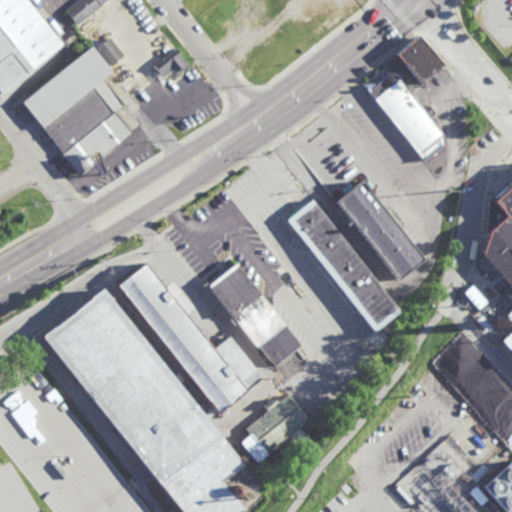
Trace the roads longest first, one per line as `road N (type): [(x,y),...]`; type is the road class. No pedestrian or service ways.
road 1 (primary): [(0,283),(266,124),(424,4)]
road 2 (residential): [(266,124),(167,0)]
road 3 (residential): [(87,232),(0,114)]
road 4 (secondary): [(511,108),(424,4)]
road 5 (residential): [(0,345),(101,274)]
